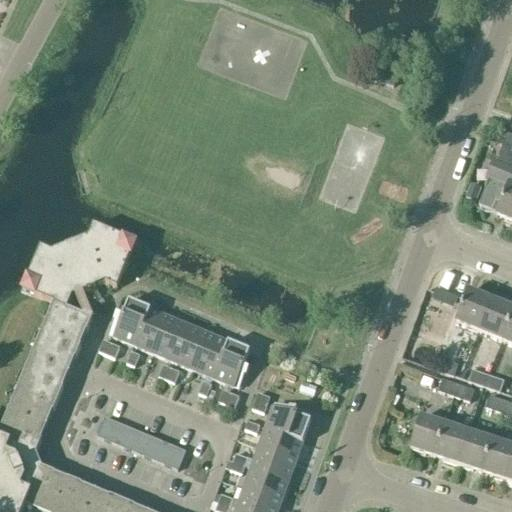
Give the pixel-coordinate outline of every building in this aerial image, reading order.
[(393,90),(397,79),(376,72),(372,83),(393,90)] [(511,226),(511,139),(507,138),(478,209),(497,216),(495,220),(511,226)] [(40,251),(21,296),(52,308),(66,314),(71,302),(106,286),(118,291),(130,262),(136,247),(92,229),(87,241),(52,256),(40,251)] [(478,336),(491,304),(468,294),(455,327),(478,336)] [(501,346),(511,319),(511,312),(491,304),(478,336),(501,346)] [(130,349),(146,312),(128,305),(113,342),(130,349)] [(455,312),(444,307),(433,336),(444,341),(455,312)] [(52,308),(0,432),(0,442),(35,457),(91,325),(66,314),(52,308)] [(147,356),(163,320),(146,312),(130,349),(147,356)] [(511,349),(511,319),(501,346),(511,349)] [(165,364),(180,327),(163,320),(147,356),(165,364)] [(182,371),(197,334),(180,327),(165,364),(182,371)] [(199,378),(215,341),(197,334),(182,371),(199,378)] [(217,385),(232,349),(215,341),(199,378),(217,385)] [(99,356),(107,360),(112,348),(104,344),(99,356)] [(120,351),(112,348),(107,360),(115,363),(120,351)] [(232,349),(217,385),(234,392),(249,356),(232,349)] [(140,359),(132,356),(127,368),(135,371),(140,359)] [(457,369),(441,363),(437,375),(453,381),(457,369)] [(158,381),(166,385),(171,373),(163,369),(158,381)] [(179,376),(171,373),(166,385),(174,388),(179,376)] [(484,392),(488,379),(472,374),(468,386),(484,392)] [(504,385),(488,379),(484,392),(499,397),(504,385)] [(457,389),(441,383),(437,395),(453,401),(457,389)] [(207,402),(212,390),(204,386),(199,398),(207,402)] [(474,394),(457,389),(453,401),(469,406),(474,394)] [(218,406),(226,410),(231,398),(223,394),(218,406)] [(258,397),(255,405),(266,409),(269,401),(258,397)] [(231,398),(226,410),(235,413),(240,401),(231,398)] [(485,412),(501,417),(505,405),(489,399),(485,412)] [(263,418),(266,409),(255,405),(252,413),(263,418)] [(511,407),(505,405),(501,417),(511,420),(511,407)] [(272,411),(266,428),(304,441),(310,425),(272,411)] [(409,454),(433,461),(444,428),(420,421),(409,454)] [(115,426),(105,422),(101,431),(111,435),(115,426)] [(259,429),(247,425),(244,434),(256,438),(259,429)] [(125,430),(115,426),(111,435),(121,439),(125,430)] [(298,458),(304,441),(266,428),(260,444),(298,458)] [(457,469),(468,436),(444,428),(433,461),(457,469)] [(135,434),(125,430),(121,439),(131,443),(135,434)] [(111,435),(101,431),(97,440),(107,444),(111,435)] [(145,439),(135,434),(131,443),(141,448),(145,439)] [(121,439),(111,435),(107,444),(117,448),(121,439)] [(457,469),(481,477),(492,444),(468,436),(457,469)] [(131,443),(121,439),(117,448),(128,453),(131,443)] [(155,443),(145,439),(141,448),(152,452),(155,443)] [(0,511),(24,511),(25,511),(41,472),(35,457),(0,442),(0,511)] [(141,448),(131,443),(128,453),(138,457),(141,448)] [(166,447),(155,443),(152,452),(162,456),(166,447)] [(292,474),(298,458),(260,444),(254,461),(292,474)] [(481,477),(505,485),(511,464),(511,450),(492,444),(481,477)] [(176,451),(166,447),(162,456),(172,460),(176,451)] [(152,452),(141,448),(138,457),(148,461),(152,452)] [(186,455),(176,451),(172,460),(182,465),(186,455)] [(162,456),(152,452),(148,461),(158,465),(162,456)] [(172,460),(162,456),(158,465),(168,469),(172,460)] [(235,458),(232,467),(245,471),(248,463),(235,458)] [(182,465),(172,460),(168,469),(178,474),(182,465)] [(287,491),(292,474),(254,461),(249,477),(287,491)] [(242,480),(245,471),(232,467),(228,465),(225,474),(242,480)] [(137,511),(41,472),(25,511),(28,511),(137,511)] [(281,507),(287,491),(249,477),(243,493),(281,507)] [(242,511),(278,511),(281,507),(243,493),(237,510),(242,511)] [(221,499),(218,507),(229,511),(232,503),(221,499)]
